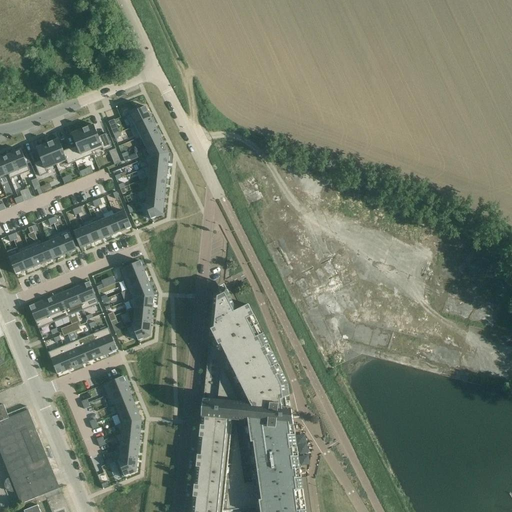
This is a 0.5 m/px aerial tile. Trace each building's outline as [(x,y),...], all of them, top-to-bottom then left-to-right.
[(129,115),(125,117),(131,128),(152,118),(146,107),(141,109),(140,106),(128,111),(129,114),(130,115),(129,115)] [(131,128),(131,129),(136,127),(141,137),(157,129),(152,118),(131,128)] [(94,125),(83,129),(93,155),(94,155),(93,153),(103,149),(103,151),(112,147),(107,134),(99,137),(94,125)] [(71,148),(70,149),(76,162),(93,155),(83,129),(72,134),(77,146),(71,148)] [(157,129),(141,137),(146,148),(142,150),(142,151),(163,140),(157,129)] [(59,139),(47,144),(56,165),(66,161),(68,165),(76,162),(70,149),(64,152),(59,139)] [(142,151),(146,158),(144,159),(144,160),(151,157),(169,154),(163,140),(142,151)] [(41,160),(34,163),(40,177),(48,174),(46,169),(56,165),(47,144),(36,148),(41,160)] [(21,150),(11,154),(20,175),(30,171),(27,165),(22,152),(21,150)] [(11,154),(2,158),(11,179),(20,175),(11,154)] [(147,167),(143,169),(150,167),(168,168),(169,154),(151,157),(144,160),(147,167)] [(2,158),(0,158),(0,178),(8,175),(10,179),(11,179),(2,158)] [(91,167),(80,172),(82,178),(93,173),(91,167)] [(146,178),(142,180),(149,177),(167,179),(168,168),(150,167),(143,169),(144,171),(146,178)] [(149,177),(142,180),(145,189),(143,190),(148,188),(166,190),(167,179),(149,177)] [(143,190),(145,195),(147,199),(165,201),(166,190),(148,188),(143,190)] [(146,202),(144,203),(151,220),(163,215),(165,201),(147,199),(146,202)] [(125,211),(114,215),(121,232),(132,228),(125,211)] [(104,217),(103,217),(111,236),(121,232),(114,215),(105,219),(104,217)] [(93,219),(92,219),(101,240),(111,236),(103,217),(94,221),(93,219)] [(92,219),(82,223),(91,244),(101,240),(92,219)] [(84,228),(74,232),(81,249),(91,244),(82,223),(82,224),(84,228)] [(68,229),(58,233),(67,254),(77,250),(68,229)] [(58,233),(48,237),(57,259),(67,254),(58,233)] [(39,241),(38,241),(47,263),(57,259),(48,237),(48,238),(49,242),(40,246),(39,241)] [(36,242),(28,246),(37,267),(47,263),(38,241),(36,242)] [(28,246),(18,250),(20,254),(27,271),(37,267),(28,246)] [(20,254),(9,258),(16,275),(27,271),(20,254)] [(141,261),(119,270),(124,280),(145,272),(141,261)] [(145,272),(124,280),(128,290),(149,282),(145,272)] [(90,282),(74,288),(84,311),(99,304),(90,282)] [(149,282),(128,290),(131,299),(129,300),(129,301),(137,298),(155,295),(149,282)] [(74,288),(60,294),(69,317),(76,314),(84,311),(74,288)] [(191,511),(306,511),(289,386),(249,305),(237,311),(226,289),(214,295),(191,511)] [(60,294),(45,300),(54,323),(69,317),(60,294)] [(132,309),(126,311),(126,312),(135,308),(153,310),(155,295),(137,298),(129,301),(132,309)] [(45,300),(30,307),(39,329),(54,323),(45,300)] [(135,308),(126,312),(132,325),(134,324),(134,320),(152,322),(153,310),(135,308)] [(134,324),(132,325),(132,327),(137,338),(138,341),(150,336),(152,322),(134,320),(134,324)] [(72,325),(61,329),(62,333),(74,328),(72,325)] [(74,328),(62,333),(64,337),(75,332),(74,328)] [(108,328),(93,334),(102,356),(117,350),(108,328)] [(120,329),(115,332),(118,339),(123,337),(120,329)] [(93,334),(78,340),(87,362),(102,356),(93,334)] [(78,340),(64,346),(73,368),(87,362),(78,340)] [(64,346),(48,353),(57,375),(73,368),(64,346)] [(124,377),(103,385),(107,396),(128,387),(124,377)] [(128,387),(107,396),(111,406),(113,405),(132,397),(128,387)] [(132,397),(113,405),(117,415),(136,407),(132,397)] [(121,424),(116,425),(117,426),(123,423),(142,421),(136,407),(117,415),(121,424)] [(120,434),(115,436),(122,433),(140,435),(142,421),(123,423),(117,426),(120,434)] [(122,433),(115,436),(119,445),(116,446),(116,447),(121,445),(139,447),(140,435),(122,433)] [(121,445),(116,447),(120,456),(138,458),(139,447),(121,445)] [(120,460),(116,461),(122,478),(136,472),(138,458),(120,456),(120,460)] [(69,511),(60,489),(45,495),(47,500),(47,499),(51,511),(69,511)] [(47,500),(45,495),(25,502),(28,509),(24,511),(40,511),(37,503),(47,500)]
